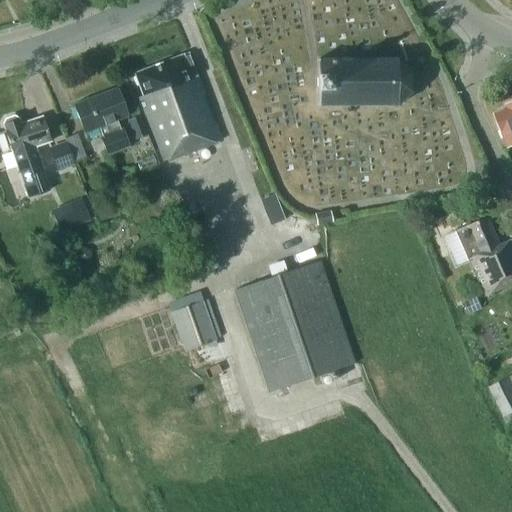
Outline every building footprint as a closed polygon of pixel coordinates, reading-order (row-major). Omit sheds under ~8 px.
[(138,97),(157,145),(163,160),(204,145),(220,139),(186,53),(133,73),(135,76),(133,77),(136,85),(138,85),(142,96),(138,97)] [(396,106),(410,92),(410,73),(396,60),(316,60),(316,76),(316,91),(316,106),(396,106)] [(98,127),(102,138),(99,139),(106,156),(129,147),(122,130),(119,131),(115,120),(126,116),(115,88),(72,105),(84,133),(98,127)] [(507,147),(511,145),(511,144),(511,102),(510,103),(507,109),(495,113),(507,147)] [(3,125),(4,128),(28,199),(49,191),(33,145),(48,140),(39,116),(19,123),(18,121),(17,119),(15,118),(12,117),(8,118),(5,119),(4,121),(3,124),(3,125)] [(127,121),(134,138),(146,133),(139,116),(127,121)] [(74,165),(65,141),(47,148),(56,172),(74,165)] [(81,198),(50,211),(59,233),(90,221),(81,198)] [(104,207),(94,211),(98,223),(109,218),(104,207)] [(331,212),(315,215),(317,224),(332,222),(331,212)] [(457,230),(484,295),(511,283),(511,236),(498,243),(488,217),(457,230)] [(233,289),(269,392),(354,363),(318,259),(233,289)] [(170,313),(185,353),(215,342),(200,301),(170,313)] [(511,383),(508,376),(489,385),(504,416),(511,411),(511,383)]
